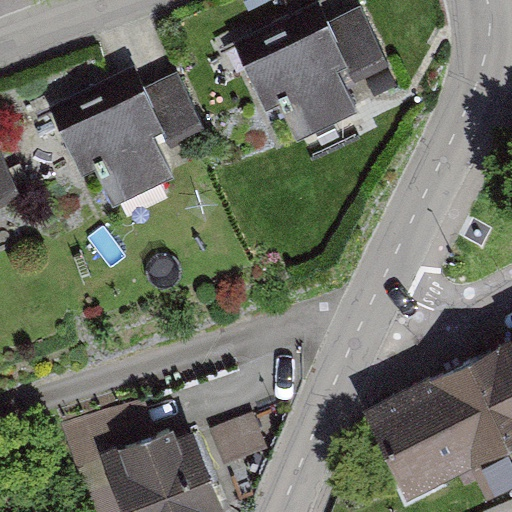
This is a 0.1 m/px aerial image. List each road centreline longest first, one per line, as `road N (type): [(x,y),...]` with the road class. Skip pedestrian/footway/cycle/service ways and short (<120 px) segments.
road 1 (residential): [(369,312),(476,91),(492,29),(488,0)]
road 2 (residential): [(283,511),(369,312)]
road 3 (residential): [(369,312),(450,311),(511,281)]
road 4 (residential): [(0,43),(114,0)]
